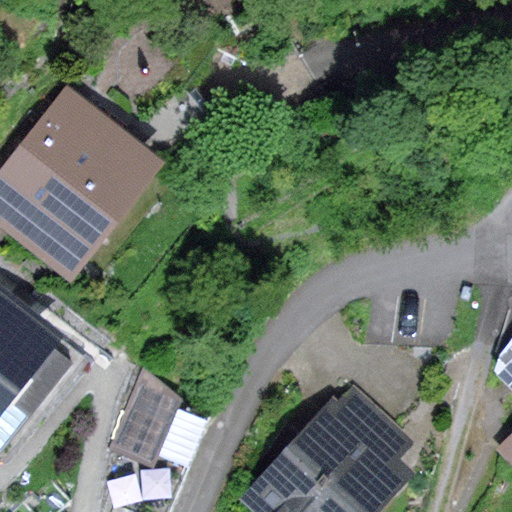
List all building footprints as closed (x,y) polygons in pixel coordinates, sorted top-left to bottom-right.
[(144,76),(175,99),(214,49),(163,9),(145,33),(165,49),(144,76)] [(0,203),(69,255),(139,167),(111,145),(122,131),(78,97),(65,112),(49,100),(0,162),(0,203)] [(0,452),(71,362),(0,306),(8,296),(0,289),(0,452)] [(372,407),(397,430),(439,384),(445,364),(442,362),(372,407)] [(131,450),(136,439),(155,447),(176,397),(141,367),(112,443),(131,450)] [(351,401),(263,497),(278,511),(356,511),(391,475),(376,461),(395,441),(351,401)]
